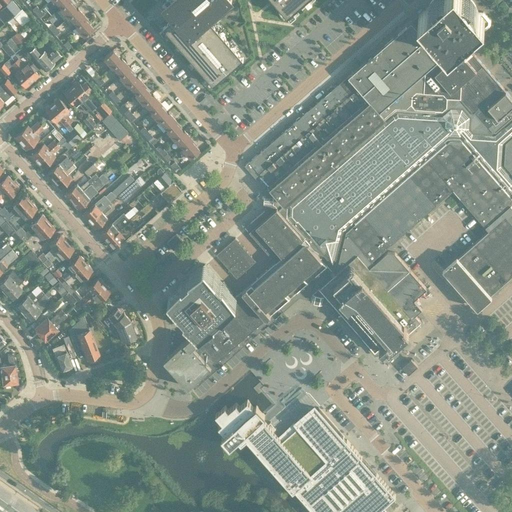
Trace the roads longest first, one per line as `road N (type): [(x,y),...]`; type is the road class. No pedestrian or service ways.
road 1 (residential): [(427,500),(336,395),(355,371),(315,324),(289,326),(195,407),(144,399)]
road 2 (residential): [(231,149),(406,0)]
road 3 (residential): [(120,273),(0,141)]
road 4 (residential): [(120,273),(228,175),(231,149)]
road 5 (residential): [(231,149),(120,21)]
road 6 (residential): [(0,126),(120,21)]
road 7 (residential): [(144,399),(158,326),(120,273)]
